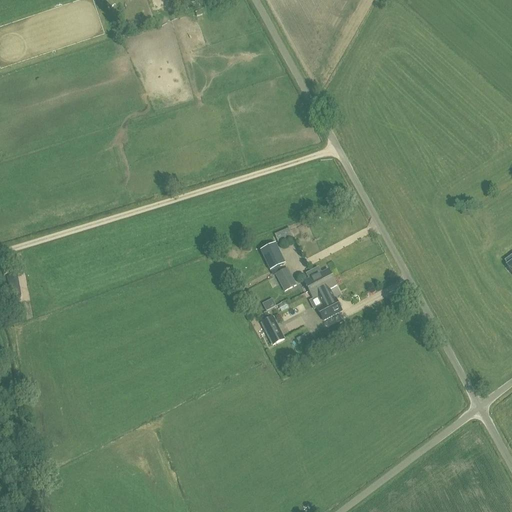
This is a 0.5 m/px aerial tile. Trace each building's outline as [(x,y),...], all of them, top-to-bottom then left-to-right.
[(122,12),(120,0),(111,0),(112,12),(122,12)] [(278,243),(292,237),(288,228),(274,234),(278,243)] [(270,272),(286,264),(276,243),(260,251),(270,272)] [(275,275),(276,277),(284,292),(297,286),(288,268),(275,275)] [(304,281),(309,291),(326,283),(326,281),(333,278),(329,270),(322,273),(320,268),(307,275),(309,279),(304,281)] [(18,275),(8,277),(9,285),(20,283),(18,275)] [(326,283),(309,291),(314,300),(319,297),(323,305),(317,308),(324,321),(342,311),(335,298),(335,299),(330,289),(337,286),(333,278),(326,281),(326,283)] [(272,300),(263,305),(267,311),(276,306),(272,300)] [(283,322),(290,333),(306,324),(299,313),(283,322)] [(284,338),(272,317),(260,323),(272,344),(284,338)]
